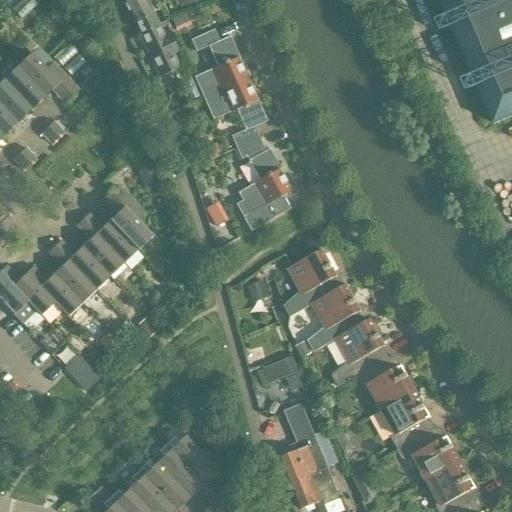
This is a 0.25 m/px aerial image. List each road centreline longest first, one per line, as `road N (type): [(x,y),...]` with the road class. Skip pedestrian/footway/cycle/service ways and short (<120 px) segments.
road 1 (residential): [(511,499),(325,219),(238,0)]
road 2 (residential): [(284,511),(182,177),(101,0)]
road 3 (residential): [(0,238),(14,225),(44,248),(112,179)]
